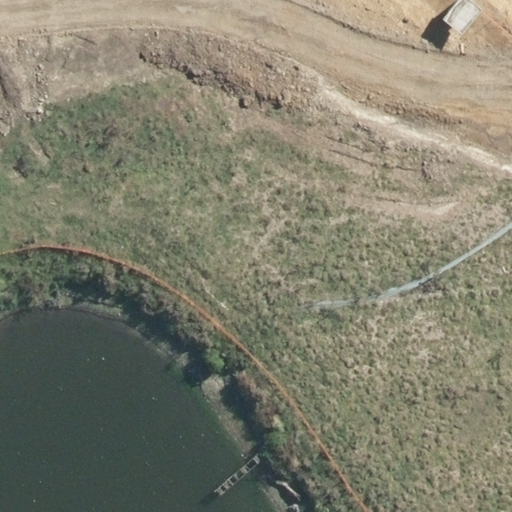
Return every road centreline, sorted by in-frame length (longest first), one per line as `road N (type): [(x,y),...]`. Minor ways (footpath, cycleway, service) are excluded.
road 1 (residential): [(368,511),(511,279),(511,34),(469,0)]
road 2 (residential): [(0,319),(243,511)]
